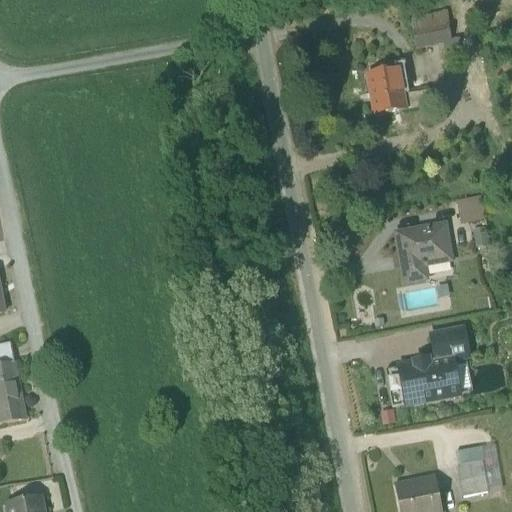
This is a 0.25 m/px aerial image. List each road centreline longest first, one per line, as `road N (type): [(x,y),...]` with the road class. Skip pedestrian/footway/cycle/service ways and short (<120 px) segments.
road 1 (residential): [(260,33),(356,511)]
road 2 (residential): [(71,474),(0,161)]
road 3 (residential): [(260,33),(0,80)]
